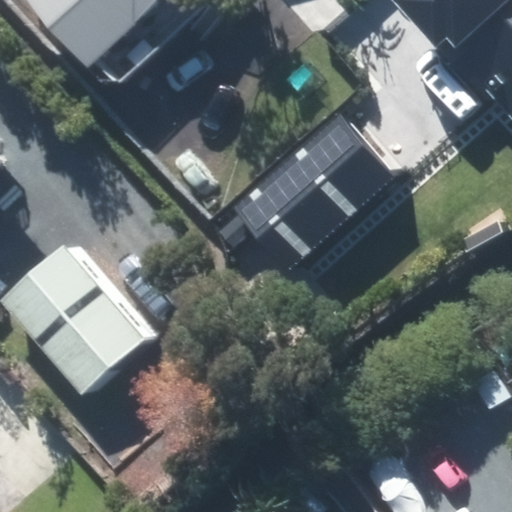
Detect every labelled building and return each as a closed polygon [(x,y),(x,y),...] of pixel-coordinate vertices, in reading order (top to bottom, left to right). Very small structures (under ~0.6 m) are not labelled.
[(193,0),(57,0),(118,68),(193,0)] [(0,138),(0,202),(31,176),(0,138)] [(175,205),(140,232),(182,288),(218,261),(175,205)] [(81,255),(21,309),(102,402),(94,409),(111,430),(108,435),(127,457),(159,428),(142,409),(136,413),(116,390),(163,350),(81,255)] [(157,446),(129,472),(147,493),(175,467),(157,446)]
